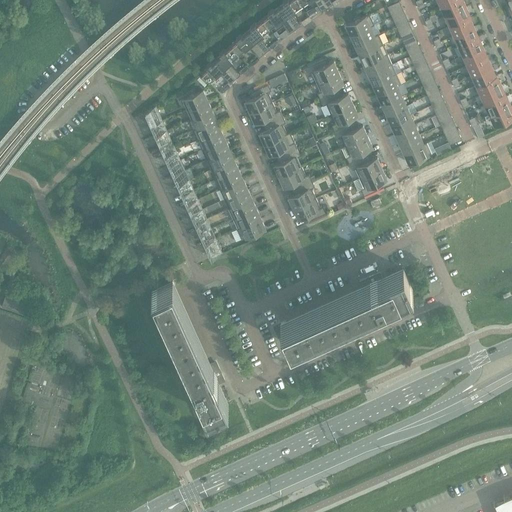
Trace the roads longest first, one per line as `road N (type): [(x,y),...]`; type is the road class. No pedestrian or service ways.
road 1 (secondary): [(481,359),(154,511)]
road 2 (residential): [(326,16),(230,98),(314,283)]
road 3 (secondary): [(221,511),(455,405)]
road 4 (residential): [(272,375),(451,294)]
road 5 (residential): [(406,185),(326,16)]
road 6 (residential): [(200,282),(123,116)]
road 7 (unclassified): [(475,154),(405,0)]
road 8 (residential): [(200,282),(191,287),(241,389),(272,375)]
road 9 (unclassified): [(123,116),(58,0)]
